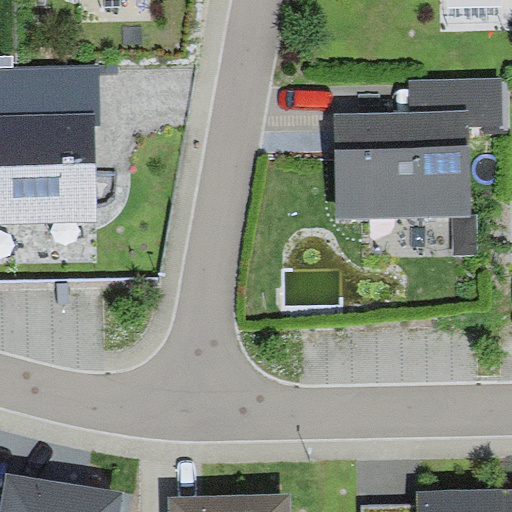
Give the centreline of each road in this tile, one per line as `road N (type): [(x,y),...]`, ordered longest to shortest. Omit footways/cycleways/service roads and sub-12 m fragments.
road 1 (residential): [(259,0),(192,415)]
road 2 (residential): [(192,415),(511,407)]
road 3 (residential): [(0,380),(192,415)]
